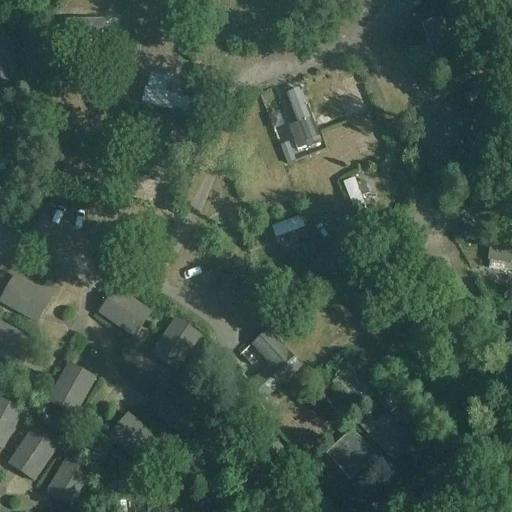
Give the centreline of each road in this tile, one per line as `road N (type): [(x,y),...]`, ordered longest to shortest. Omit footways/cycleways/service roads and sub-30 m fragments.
road 1 (unknown): [(340,511),(220,389),(232,337),(198,317),(158,273)]
road 2 (unknown): [(385,511),(511,403)]
road 3 (unknown): [(232,337),(342,239)]
